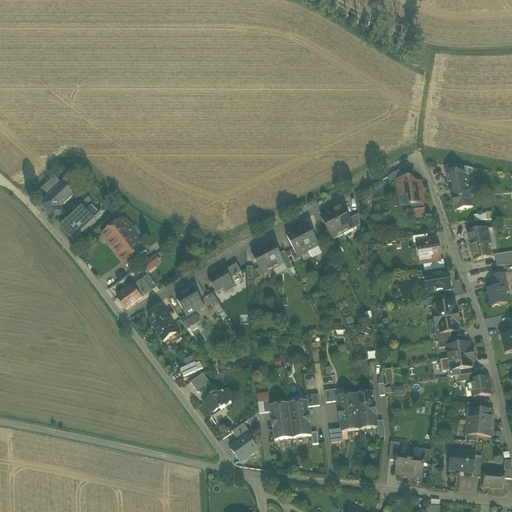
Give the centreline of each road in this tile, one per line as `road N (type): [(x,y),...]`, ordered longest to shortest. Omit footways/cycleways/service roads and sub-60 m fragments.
road 1 (residential): [(121,319),(226,252),(410,160),(423,165),(486,335),(511,448)]
road 2 (residential): [(511,503),(254,475)]
road 3 (unclassified): [(233,471),(0,422)]
road 4 (track): [(410,160),(434,47),(511,49)]
road 5 (residential): [(233,471),(121,319)]
road 6 (residential): [(121,319),(7,183)]
